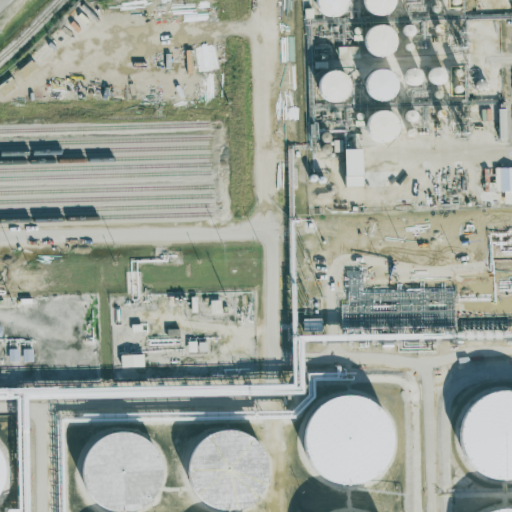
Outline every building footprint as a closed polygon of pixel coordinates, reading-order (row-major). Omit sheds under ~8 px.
[(341,0),(309,0),(310,14),(342,13),(341,0)] [(358,0),(359,15),(389,13),(388,0),(358,0)] [(396,33),(410,38),(413,28),(399,23),(396,33)] [(359,46),(336,47),(336,58),(358,57),(358,55),(392,53),(392,35),(385,35),(384,24),(358,26),(359,46)] [(439,65),(421,68),(424,86),(442,83),(439,65)] [(388,101),(395,75),(363,67),(356,93),(388,101)] [(318,69),(310,95),(337,103),(345,76),(318,69)] [(418,71),(400,72),(401,85),(419,84),(418,71)] [(398,116),(410,124),(415,117),(404,108),(398,116)] [(503,138),(504,109),(496,109),(496,138),(503,138)] [(395,123),(387,123),(387,111),(361,111),(360,139),(395,140),(395,123)] [(356,148),(339,148),(340,186),(357,186),(356,148)] [(16,349),(5,349),(6,361),(16,361),(16,349)] [(31,349),(20,349),(20,362),(31,361),(31,349)] [(118,367),(141,366),(140,354),(117,355),(118,367)] [(511,395),(498,392),(462,394),(454,426),(456,468),(500,478),(511,477),(511,395)] [(310,402),(294,431),(305,471),(328,484),(339,481),(345,484),(368,478),(385,447),(374,408),(345,393),(310,402)] [(181,469),(193,508),(229,510),(244,505),(245,497),(259,493),(261,464),(246,432),(220,430),(183,441),(181,469)] [(108,511),(117,511),(149,498),(155,457),(145,455),(147,442),(137,441),(134,435),(108,431),(78,445),(74,471),(79,480),(78,484),(90,510),(108,511)] [(0,445),(5,452),(8,469),(4,486),(0,490),(0,445)]
